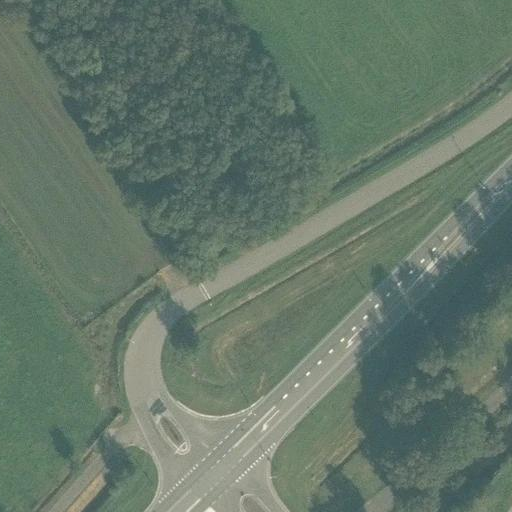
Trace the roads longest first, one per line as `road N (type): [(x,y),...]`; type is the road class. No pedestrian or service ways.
road 1 (unclassified): [(146,386),(147,346),(170,311),(425,164),(511,104)]
road 2 (trunk): [(511,164),(220,453)]
road 3 (trunk): [(238,469),(511,195)]
road 4 (unclassified): [(374,511),(511,385)]
road 5 (unclassified): [(57,511),(145,418)]
